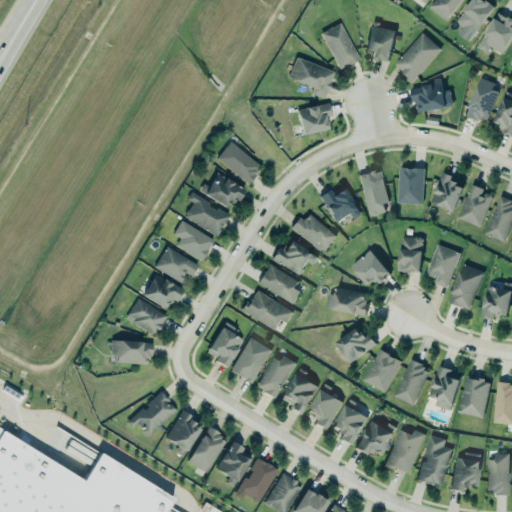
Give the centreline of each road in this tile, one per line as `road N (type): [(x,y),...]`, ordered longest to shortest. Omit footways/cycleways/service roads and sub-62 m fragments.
road 1 (residential): [(511,174),(408,139),(373,139),(310,166),(261,216),(181,348),(179,369)]
road 2 (residential): [(179,369),(188,383),(409,511)]
